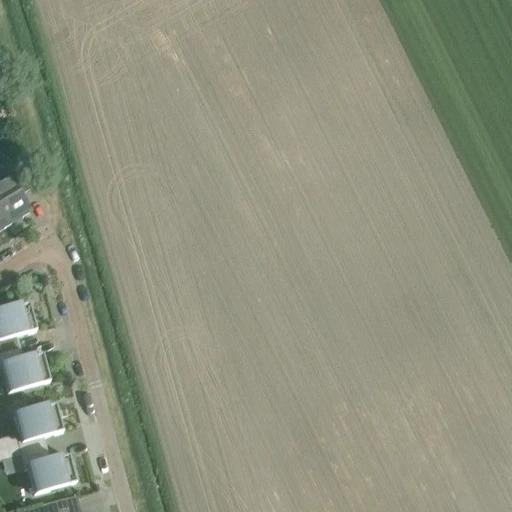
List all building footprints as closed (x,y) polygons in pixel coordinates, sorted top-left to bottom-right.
[(1,170),(0,170),(0,217),(6,228),(29,215),(18,197),(28,191),(14,169),(4,175),(1,170)] [(0,356),(19,351),(16,339),(36,334),(28,307),(0,314),(0,356)] [(7,396),(49,385),(42,358),(22,363),(19,351),(0,356),(0,377),(2,377),(7,396)] [(0,463),(20,459),(46,452),(43,440),(62,435),(55,407),(13,418),(20,444),(13,445),(12,441),(12,440),(11,440),(10,439),(9,439),(8,439),(0,440),(0,463)] [(49,464),(46,452),(20,459),(23,473),(27,472),(34,497),(76,486),(68,459),(49,464)] [(79,511),(76,499),(41,508),(41,511),(79,511)]
